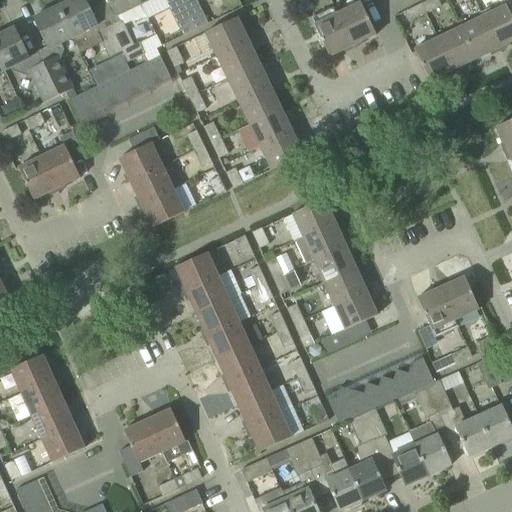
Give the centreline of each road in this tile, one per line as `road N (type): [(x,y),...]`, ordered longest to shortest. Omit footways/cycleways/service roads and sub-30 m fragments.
road 1 (residential): [(53,498),(104,473),(116,447),(105,420),(110,398),(180,367),(242,511)]
road 2 (residential): [(180,105),(108,139),(97,171),(115,208),(30,249),(0,185)]
road 3 (residential): [(398,0),(379,9),(408,71),(344,102),(322,101),(273,0)]
road 4 (residential): [(511,309),(478,236),(461,232),(386,264)]
